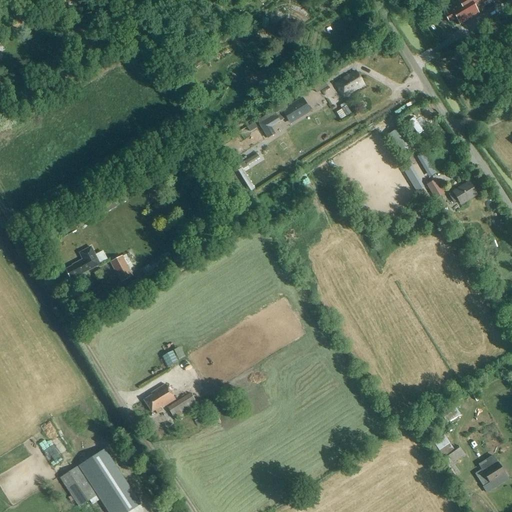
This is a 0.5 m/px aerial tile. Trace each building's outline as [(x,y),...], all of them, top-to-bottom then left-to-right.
[(451,10),(444,14),(449,22),(456,18),(460,24),(479,13),(474,6),(484,0),(483,0),(458,0),(460,3),(451,8),(451,10)] [(343,97),(364,84),(355,72),(335,84),(343,97)] [(323,79),(312,85),(316,92),(327,85),(323,79)] [(290,124),(310,111),(301,98),(275,114),(273,111),(268,114),(257,121),(268,138),(275,133),(271,127),(286,117),(290,124)] [(351,113),(347,106),(342,109),(346,116),(351,113)] [(397,151),(406,144),(394,128),(385,135),(397,151)] [(436,168),(451,158),(444,148),(429,157),(436,168)] [(428,176),(436,172),(425,151),(417,155),(428,176)] [(257,154),(245,161),(247,165),(259,158),(257,154)] [(285,169),(300,161),(296,154),(281,162),(285,169)] [(409,166),(416,162),(411,155),(404,159),(409,166)] [(436,179),(427,185),(435,199),(444,193),(436,179)] [(461,204),(476,194),(469,182),(453,191),(453,192),(449,194),(454,202),(458,200),(461,204)] [(421,205),(415,209),(418,213),(424,209),(421,205)] [(79,253),(83,259),(72,265),(72,267),(65,271),(69,279),(77,275),(77,276),(83,273),(85,276),(88,274),(87,271),(100,264),(90,247),(79,253)] [(110,262),(121,282),(132,276),(122,256),(110,262)] [(144,274),(161,263),(158,258),(141,269),(144,274)] [(160,409),(176,399),(175,397),(173,398),(165,385),(150,394),(151,395),(143,400),(151,413),(155,410),(157,413),(161,411),(160,409)] [(198,406),(190,394),(190,393),(167,408),(175,420),(198,406)] [(454,402),(439,410),(445,422),(460,414),(454,402)] [(445,459),(439,463),(450,479),(459,473),(453,463),(452,463),(453,463),(461,457),(463,456),(461,452),(459,449),(455,451),(449,443),(439,451),(445,459)] [(102,451),(79,466),(109,511),(127,511),(138,505),(102,451)] [(481,470),(475,474),(477,477),(481,483),(483,487),(489,483),(504,474),(498,463),(492,455),(478,465),(481,470)] [(77,467),(60,479),(79,507),(96,496),(77,467)] [(470,497),(464,501),(467,506),(473,503),(470,497)]
